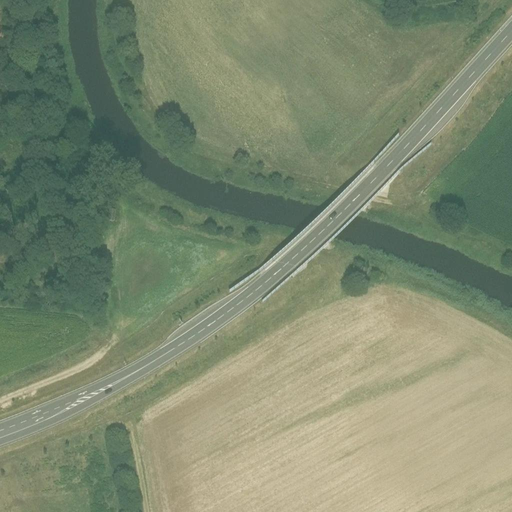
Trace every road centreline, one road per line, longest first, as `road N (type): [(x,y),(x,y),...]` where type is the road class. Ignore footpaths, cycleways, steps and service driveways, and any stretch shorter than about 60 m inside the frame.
road 1 (primary): [(0,434),(126,379),(277,278),(511,34)]
road 2 (track): [(0,402),(89,363),(120,333),(249,251)]
